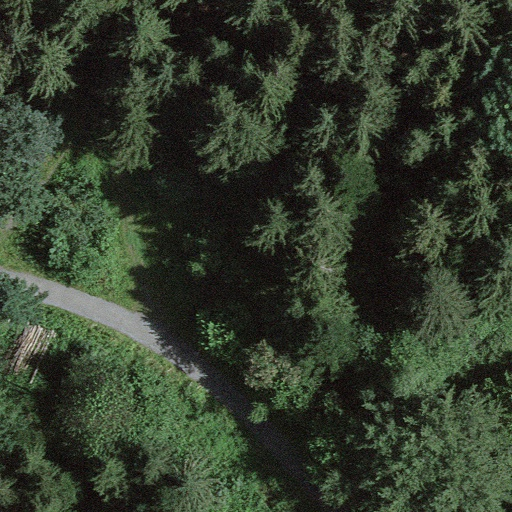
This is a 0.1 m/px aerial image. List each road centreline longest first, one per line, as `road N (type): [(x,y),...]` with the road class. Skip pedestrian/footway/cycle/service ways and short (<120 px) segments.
road 1 (track): [(0,279),(75,298),(171,348),(329,511)]
road 2 (track): [(76,0),(58,79),(171,348)]
